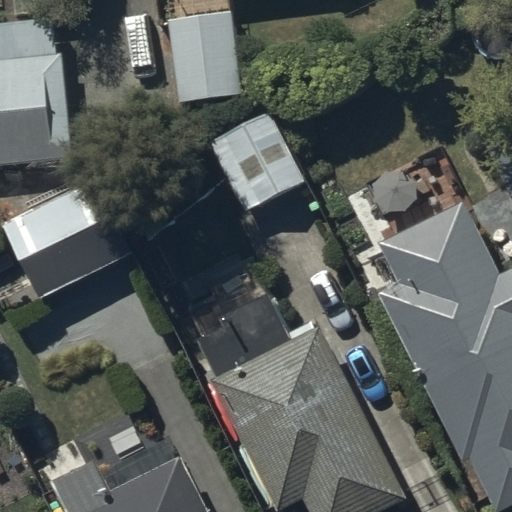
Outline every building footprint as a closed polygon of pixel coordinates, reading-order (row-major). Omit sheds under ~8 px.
[(233,26),(172,33),(181,113),(243,105),(233,26)] [(0,178),(75,171),(61,34),(0,40),(0,178)] [(270,119),(210,151),(248,223),(308,191),(270,119)] [(511,140),(485,154),(511,209),(511,140)] [(102,188),(5,235),(42,312),(139,265),(102,188)] [(403,296),(379,308),(466,477),(473,473),(493,511),(511,511),(511,282),(504,287),(467,214),(382,257),(403,296)] [(410,511),(323,341),(295,356),(270,307),(219,333),(224,343),(201,355),(220,393),(216,396),(275,511),(410,511)] [(102,476),(55,500),(61,511),(205,511),(185,470),(181,472),(173,456),(108,489),(102,476)]
